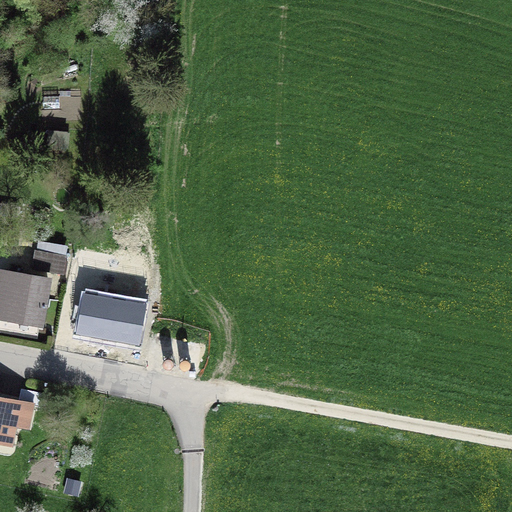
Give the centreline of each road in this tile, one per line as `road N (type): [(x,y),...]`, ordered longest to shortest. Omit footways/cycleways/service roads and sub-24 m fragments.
road 1 (track): [(191,392),(511,443)]
road 2 (residential): [(0,358),(191,392)]
road 3 (unclassified): [(193,511),(191,392)]
